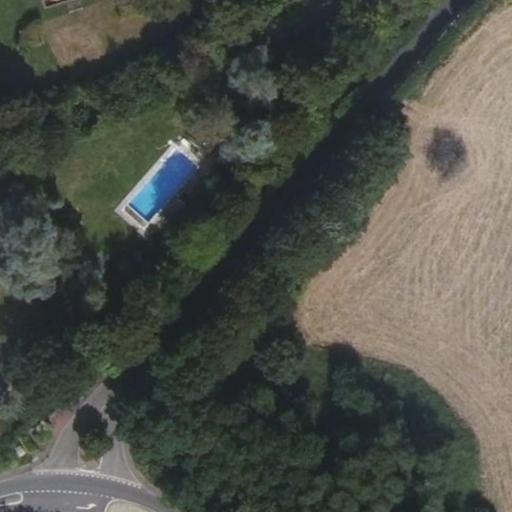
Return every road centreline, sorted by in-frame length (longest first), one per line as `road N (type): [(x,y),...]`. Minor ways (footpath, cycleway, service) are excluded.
road 1 (residential): [(130,382),(464,0)]
road 2 (residential): [(130,382),(91,412),(59,453),(51,482)]
